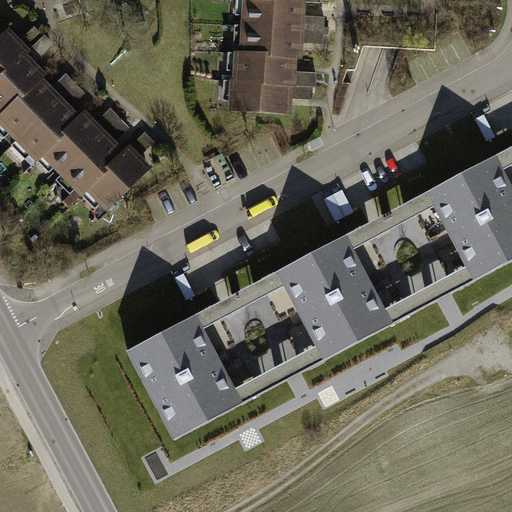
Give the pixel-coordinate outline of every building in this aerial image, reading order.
[(307,2),(278,0),(243,0),(242,21),(325,26),(326,17),(306,15),(307,2)] [(325,26),(242,21),(241,52),(298,58),(304,58),(305,43),(324,44),(325,26)] [(8,27),(0,34),(0,75),(43,33),(35,25),(20,39),(8,27)] [(43,33),(0,75),(0,115),(20,96),(22,99),(43,78),(50,72),(39,60),(55,44),(43,33)] [(241,52),(233,51),(232,84),(314,86),(317,86),(318,73),(297,71),(298,58),(241,52)] [(20,96),(0,115),(0,125),(16,141),(76,83),(67,74),(53,87),(43,78),(22,99),(20,96)] [(76,83),(16,141),(39,161),(43,158),(63,133),(81,115),(72,107),(86,93),(76,83)] [(314,86),(232,84),(229,113),(293,115),(293,99),(314,100),(314,86)] [(63,133),(43,158),(61,176),(120,117),(111,108),(97,122),(86,110),(81,115),(63,133)] [(120,117),(61,176),(82,198),(88,192),(109,171),(105,167),(124,148),(116,141),(130,127),(120,117)] [(109,171),(88,192),(108,213),(154,166),(142,156),(156,142),(146,131),(132,146),(129,143),(124,148),(105,167),(109,171)] [(511,151),(496,160),(503,173),(511,168),(511,151)] [(496,160),(430,193),(438,208),(468,269),(476,283),(511,263),(511,189),(503,173),(496,160)] [(430,193),(346,239),(354,253),(438,208),(430,193)] [(346,239),(278,275),(285,289),(318,350),(325,364),(395,327),(387,312),(354,253),(346,239)] [(468,269),(387,312),(395,327),(476,283),(468,269)] [(278,275),(194,320),(202,334),(285,289),(278,275)] [(194,320),(126,355),(173,443),(241,407),(234,393),(202,334),(194,320)] [(318,350),(234,393),(241,407),(325,364),(318,350)]
